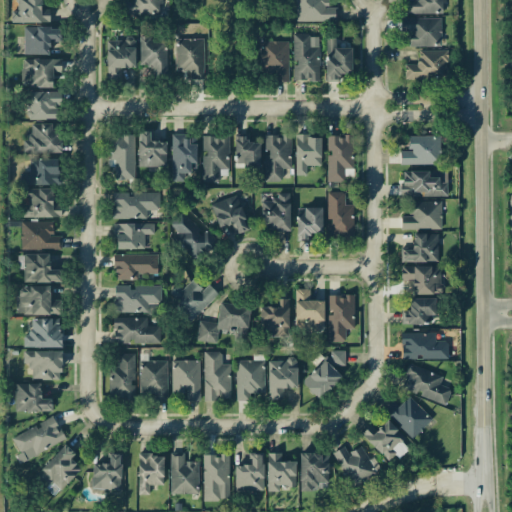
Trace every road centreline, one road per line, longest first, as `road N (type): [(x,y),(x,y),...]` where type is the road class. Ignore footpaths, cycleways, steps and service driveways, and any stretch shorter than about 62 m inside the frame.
road 1 (residential): [(165,426),(112,426),(88,402),(86,0)]
road 2 (tertiary): [(480,0),(483,482)]
road 3 (residential): [(366,389),(376,367),(373,0)]
road 4 (residential): [(86,111),(373,105)]
road 5 (residential): [(165,426),(323,424),(366,389)]
road 6 (residential): [(483,482),(433,484),(365,511)]
road 7 (residential): [(374,265),(252,268)]
